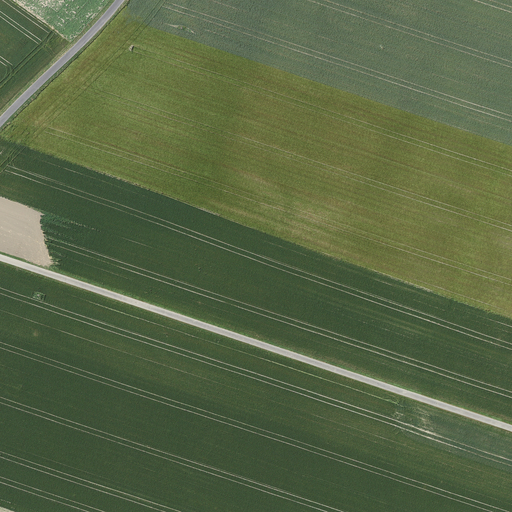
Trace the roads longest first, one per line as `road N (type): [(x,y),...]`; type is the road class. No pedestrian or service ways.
road 1 (track): [(511,430),(0,259)]
road 2 (tertiary): [(0,125),(117,0)]
